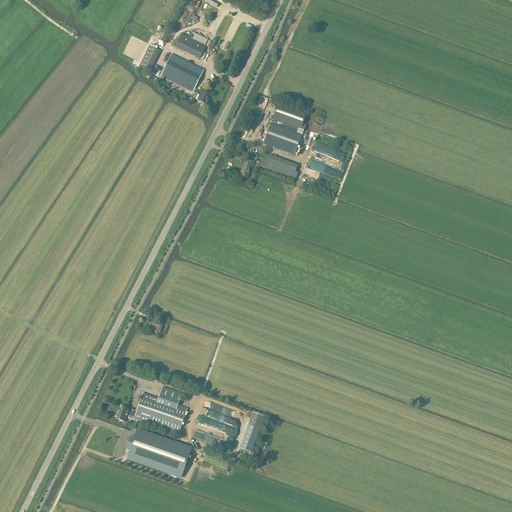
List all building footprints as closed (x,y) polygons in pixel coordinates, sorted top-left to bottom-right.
[(206,47),(191,39),(181,34),(175,48),(200,60),(206,47)] [(194,34),(191,39),(206,47),(209,41),(194,34)] [(148,46),(139,67),(150,72),(159,51),(148,46)] [(193,93),(195,89),(204,70),(171,54),(160,78),(192,94),(193,93)] [(195,89),(193,93),(200,96),(197,102),(201,103),(201,104),(201,105),(203,106),(204,106),(205,105),(205,106),(208,100),(206,99),(208,95),(207,94),(208,93),(201,89),(200,91),(195,89)] [(265,110),(268,99),(259,97),(257,108),(265,110)] [(301,130),(303,124),(306,115),(278,105),(272,120),(298,129),(301,130)] [(295,156),(299,144),(303,134),(297,132),(271,123),(263,145),(295,156)] [(298,129),(297,132),(303,134),(306,125),(303,124),(301,130),(298,129)] [(328,165),(309,159),(304,176),(321,182),(323,173),(341,179),(346,163),(344,162),(347,153),(316,144),(314,151),(331,156),(328,165)] [(295,172),(297,165),(270,156),(268,163),(272,164),(270,169),(296,178),(298,172),(295,172)] [(248,161),(246,165),(244,164),(239,176),(247,179),(251,166),(252,167),(254,163),(248,161)] [(152,322),(151,326),(157,328),(156,331),(160,333),(163,322),(159,321),(158,324),(152,322)] [(134,420),(178,435),(187,409),(178,405),(182,394),(162,387),(158,399),(143,393),(136,414),(134,419),(134,420)] [(134,419),(136,414),(128,412),(128,410),(121,408),(119,414),(117,413),(115,419),(124,422),(126,416),(134,419)] [(230,450),(240,420),(206,409),(204,416),(202,415),(197,431),(204,433),(201,441),(230,450)] [(253,413),(248,426),(240,450),(251,454),(264,418),(253,413)] [(192,448),(137,429),(134,438),(130,437),(126,450),(129,451),(126,460),(181,479),(192,448)]
